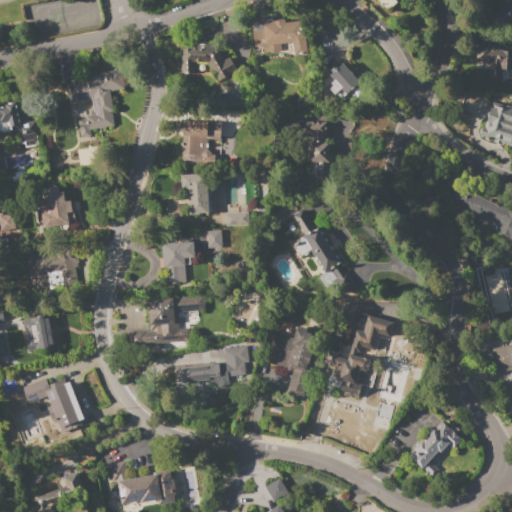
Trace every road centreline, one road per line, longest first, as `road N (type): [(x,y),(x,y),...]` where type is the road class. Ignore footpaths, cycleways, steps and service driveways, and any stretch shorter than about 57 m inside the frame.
road 1 (residential): [(440,0),(438,74),(386,168),(405,219),(457,273),(453,374),(494,435),(499,465),(488,485),(451,508),(417,509),(342,470),(240,448),(219,511)]
road 2 (residential): [(240,448),(185,439),(143,420),(116,390),(102,354),(100,302),(155,103),(154,75),(119,0)]
road 3 (residential): [(511,182),(439,137),(390,49),(342,0)]
road 4 (residential): [(230,0),(137,30),(0,56)]
